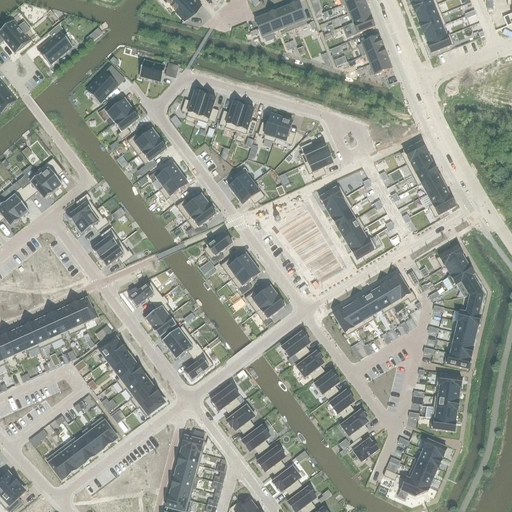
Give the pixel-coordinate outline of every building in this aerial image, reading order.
[(176,11),(184,19),(199,5),(193,0),(168,0),(169,1),(167,3),(167,4),(168,3),(170,5),(170,6),(170,7),(171,6),(173,8),(172,9),(173,8),(176,11),(175,12),(176,11)] [(362,0),(355,0),(343,5),(343,6),(347,15),(349,14),(366,8),(362,0)] [(435,0),(422,0),(411,5),(415,15),(437,5),(435,0)] [(298,5),(287,9),(294,25),(296,30),(307,25),(298,5)] [(437,5),(415,15),(419,25),(442,15),(437,5)] [(318,7),(313,9),(316,16),(321,14),(318,7)] [(366,8),(349,14),(353,24),(353,25),(370,18),(366,8)] [(287,9),(277,13),(283,30),(294,25),(287,9)] [(277,13),(266,17),(272,34),(273,34),(283,30),(277,13)] [(55,14),(50,19),(54,23),(59,18),(55,14)] [(511,14),(503,18),(507,28),(511,25),(511,14)] [(442,15),(419,25),(423,35),(442,27),(446,26),(442,15)] [(266,17),(255,21),(263,40),(274,36),(273,34),(272,34),(266,17)] [(59,18),(54,23),(57,26),(62,22),(59,18)] [(353,24),(349,26),(353,37),(374,28),(370,18),(353,25),(353,24)] [(0,45),(5,42),(8,46),(15,54),(18,53),(31,42),(30,41),(29,42),(25,37),(31,31),(24,23),(18,28),(13,22),(14,22),(14,21),(0,32),(0,45)] [(46,45),(38,52),(40,54),(50,67),(51,67),(50,66),(72,48),(72,49),(73,48),(61,33),(63,31),(59,26),(48,35),(52,40),(46,45)] [(442,27),(423,35),(427,45),(446,37),(446,36),(442,27)] [(98,30),(87,40),(91,44),(102,35),(98,30)] [(446,37),(427,45),(431,55),(454,46),(449,35),(446,36),(446,37)] [(378,38),(357,47),(362,58),(366,56),(383,49),(378,38)] [(340,47),(330,51),(332,56),(343,52),(340,47)] [(383,49),(366,56),(370,66),(387,59),(383,49)] [(387,59),(370,66),(374,77),(391,70),(387,59)] [(143,62),(139,78),(161,84),(165,67),(143,62)] [(90,89),(88,92),(93,97),(100,103),(111,92),(117,86),(111,80),(117,74),(108,66),(102,73),(104,75),(90,89)] [(0,81),(0,80),(0,109),(3,113),(2,114),(3,115),(19,100),(18,100),(17,101),(0,82),(0,81),(1,81),(0,81)] [(185,101),(181,113),(187,115),(186,118),(197,121),(205,96),(194,93),(191,103),(185,101)] [(205,96),(197,121),(207,125),(208,122),(215,124),(219,112),(213,110),(216,100),(205,96)] [(109,106),(104,110),(114,124),(132,111),(124,101),(112,110),(109,106)] [(223,112),(219,126),(225,128),(224,129),(235,132),(243,108),(233,104),(229,114),(223,112)] [(243,108),(235,132),(246,136),(246,135),(252,137),(257,123),(251,121),(254,111),(243,108)] [(132,111),(114,124),(121,133),(117,136),(121,141),(131,134),(127,129),(139,120),(132,111)] [(262,123),(258,135),(264,137),(263,140),(274,144),(275,140),(282,119),(271,115),(268,125),(262,123)] [(282,119),(275,140),(285,143),(285,144),(291,146),(295,135),(289,133),(292,122),(282,119)] [(136,135),(127,142),(138,157),(159,141),(152,131),(140,140),(136,135)] [(159,141),(138,157),(145,167),(149,172),(157,165),(153,161),(167,150),(159,141)] [(302,154),(299,155),(304,166),(328,155),(323,144),(314,149),(311,143),(300,148),(302,154)] [(421,144),(400,155),(406,166),(427,155),(421,144)] [(328,155),(304,166),(309,176),(312,175),(314,181),(326,175),(323,170),(333,165),(328,155)] [(427,155),(406,166),(412,176),(432,165),(427,155)] [(53,159),(36,173),(53,194),(63,187),(56,178),(63,172),(53,159)] [(432,165),(412,176),(417,188),(421,186),(421,185),(438,176),(432,165)] [(158,171),(149,178),(152,183),(156,180),(163,189),(181,176),(173,166),(162,175),(158,171)] [(237,182),(228,188),(235,197),(253,184),(246,176),(249,174),(245,168),(233,177),(237,182)] [(23,190),(22,190),(30,199),(37,193),(44,202),(53,194),(36,173),(27,180),(30,184),(23,190)] [(163,189),(159,192),(166,202),(170,207),(180,200),(176,195),(188,186),(181,176),(163,189)] [(438,176),(421,185),(421,186),(427,196),(444,187),(438,176)] [(253,184),(235,197),(242,206),(250,200),(254,205),(264,198),(260,192),(259,193),(253,184)] [(339,187),(319,199),(326,210),(346,198),(339,187)] [(444,187),(427,196),(432,206),(449,197),(444,187)] [(22,190),(5,204),(20,221),(29,214),(23,206),(30,200),(22,190)] [(79,209),(67,218),(74,227),(96,211),(90,202),(91,201),(87,195),(75,204),(79,209)] [(185,200),(176,207),(187,222),(208,206),(201,196),(189,205),(185,200)] [(432,206),(428,208),(435,219),(455,208),(449,197),(432,206)] [(346,198),(326,210),(332,220),(348,210),(349,211),(352,209),(346,198)] [(5,204),(0,207),(0,224),(4,221),(10,229),(20,221),(5,204)] [(208,206),(187,222),(196,235),(208,230),(204,225),(216,216),(208,206)] [(276,219),(281,230),(305,219),(300,208),(276,219)] [(348,210),(332,220),(338,231),(355,221),(354,220),(349,211),(348,210)] [(96,211),(74,227),(81,237),(93,228),(97,233),(109,224),(105,218),(103,220),(96,211)] [(116,213),(111,216),(116,222),(120,218),(116,213)] [(311,216),(305,219),(309,226),(303,229),(309,240),(320,233),(311,216)] [(355,221),(338,231),(344,241),(361,231),(361,232),(365,229),(358,218),(354,220),(355,221)] [(104,242),(92,251),(99,260),(121,243),(110,229),(100,237),(104,242)] [(361,231),(344,241),(350,251),(367,241),(361,232),(361,231)] [(207,248),(203,251),(214,265),(224,258),(221,254),(232,245),(225,234),(204,244),(207,248)] [(290,244),(295,253),(306,247),(300,237),(290,244)] [(367,241),(350,251),(357,262),(377,250),(370,239),(367,241)] [(121,243),(99,260),(106,270),(118,261),(122,266),(133,257),(129,251),(128,252),(121,243)] [(311,246),(299,254),(306,265),(318,257),(311,246)] [(456,247),(436,260),(442,270),(445,268),(445,267),(462,257),(456,247)] [(322,260),(325,264),(331,261),(340,278),(345,275),(333,254),(322,260)] [(230,259),(220,267),(231,281),(253,265),(245,255),(234,264),(230,259)] [(462,257),(445,267),(445,268),(450,276),(450,277),(468,267),(462,257)] [(253,265),(231,281),(242,296),(252,289),(248,284),(260,275),(253,265)] [(450,276),(447,278),(453,289),(461,284),(461,283),(472,277),(474,276),(468,267),(450,277),(450,276)] [(407,276),(413,287),(419,283),(412,272),(407,276)] [(399,277),(390,283),(402,304),(408,301),(410,304),(415,301),(417,300),(414,296),(412,293),(409,294),(399,277)] [(472,277),(461,283),(461,284),(470,298),(483,296),(479,289),(476,284),(472,277)] [(151,283),(129,299),(136,309),(148,300),(152,306),(162,298),(151,283)] [(390,283),(380,289),(393,309),(402,304),(390,283)] [(254,292),(245,299),(256,314),(277,298),(270,288),(258,297),(254,292)] [(380,289),(371,295),(382,312),(381,312),(383,315),(393,309),(380,289)] [(362,300),(372,317),(373,317),(381,312),(382,312),(371,295),(362,300)] [(466,314),(478,317),(480,309),(481,304),(481,303),(483,296),(470,298),(466,314)] [(156,312),(145,320),(152,330),(169,317),(173,314),(166,305),(168,303),(164,297),(162,298),(152,306),(156,312)] [(277,298),(256,314),(267,329),(273,324),(269,319),(285,307),(277,298)] [(87,300),(75,306),(83,325),(84,325),(97,319),(93,309),(91,310),(87,300)] [(353,305),(353,306),(365,326),(375,320),(373,317),(372,317),(362,300),(353,305)] [(75,306),(63,311),(74,334),(86,329),(84,325),(83,325),(75,306)] [(353,306),(343,311),(356,332),(365,326),(353,306)] [(63,311),(52,316),(60,335),(61,335),(67,332),(69,336),(74,334),(63,311)] [(343,311),(334,317),(346,338),(356,332),(343,311)] [(460,313),(458,323),(458,324),(477,328),(480,317),(478,317),(466,314),(460,313)] [(52,316),(40,321),(51,345),(63,339),(61,335),(60,335),(52,316)] [(169,317),(152,330),(159,339),(176,326),(169,317)] [(40,321),(29,326),(38,348),(39,350),(51,345),(40,321)] [(458,324),(455,334),(475,339),(477,328),(458,324)] [(29,326),(17,332),(26,351),(25,351),(26,353),(38,348),(29,326)] [(182,327),(161,342),(169,352),(190,336),(182,327)] [(107,328),(103,331),(108,337),(112,334),(107,328)] [(17,332),(6,337),(14,356),(25,351),(26,351),(17,332)] [(302,334),(281,349),(290,360),(295,356),(299,361),(309,353),(305,348),(310,345),(302,334)] [(455,334),(453,345),(472,349),(475,339),(455,334)] [(190,336),(169,352),(176,361),(187,353),(192,358),(202,351),(197,345),(196,345),(190,336)] [(6,337),(0,339),(0,354),(3,361),(14,356),(6,337)] [(116,339),(99,352),(103,358),(100,360),(103,365),(107,362),(106,361),(123,349),(116,339)] [(450,355),(470,360),(472,349),(453,345),(450,355)] [(123,349),(106,361),(107,362),(110,367),(106,370),(110,374),(114,371),(113,371),(130,358),(123,349)] [(196,364),(184,373),(191,383),(213,366),(202,351),(192,358),(196,364)] [(317,353),(296,369),(304,379),(310,375),(313,381),(324,373),(320,368),(324,365),(321,361),(322,360),(317,353)] [(446,354),(444,365),(467,371),(470,360),(450,355),(446,354)] [(130,358),(113,371),(114,371),(120,379),(120,380),(137,367),(130,358)] [(78,365),(74,368),(78,373),(82,370),(78,365)] [(120,379),(116,382),(123,392),(125,391),(125,390),(144,376),(137,367),(120,380),(120,379)] [(339,384),(331,373),(314,385),(323,396),(324,395),(328,400),(338,393),(334,388),(339,384)] [(144,376),(125,390),(125,391),(132,399),(132,400),(151,385),(144,376)] [(437,376),(436,388),(440,388),(460,390),(461,379),(437,376)] [(132,399),(130,400),(137,410),(139,409),(158,395),(151,385),(132,400),(132,399)] [(231,387),(211,402),(219,413),(224,409),(228,414),(240,405),(236,400),(239,398),(231,387)] [(438,398),(458,401),(460,390),(440,388),(438,398)] [(354,403),(346,392),(329,405),(337,416),(339,415),(343,420),(353,412),(349,407),(354,403)] [(158,395),(139,409),(146,418),(165,404),(158,395)] [(434,397),(433,409),(457,412),(458,402),(458,401),(438,398),(434,397)] [(82,402),(78,405),(82,411),(86,408),(82,402)] [(104,407),(103,407),(108,414),(113,410),(108,403),(104,407)] [(78,405),(74,408),(78,414),(82,411),(78,405)] [(246,407),(226,422),(231,430),(232,429),(235,433),(239,430),(243,435),(253,427),(249,422),(255,418),(246,407)] [(433,409),(431,419),(455,423),(456,412),(457,412),(433,409)] [(361,412),(340,427),(348,438),(349,438),(353,443),(368,432),(364,427),(368,424),(365,420),(366,419),(361,412)] [(115,415),(112,418),(117,425),(121,422),(115,415)] [(102,419),(92,427),(95,431),(95,430),(108,447),(117,440),(102,419)] [(431,419),(430,430),(454,434),(455,423),(431,419)] [(262,427),(241,443),(249,454),(254,450),(258,455),(268,447),(265,442),(270,438),(262,427)] [(87,430),(83,434),(85,437),(86,437),(99,454),(108,447),(95,430),(95,431),(90,434),(87,430)] [(185,438),(182,450),(202,455),(205,443),(203,443),(202,442),(204,435),(193,432),(191,440),(185,438)] [(40,433),(35,438),(39,443),(44,439),(40,433)] [(77,444),(89,461),(99,454),(86,437),(85,437),(77,444)] [(361,464),(378,451),(373,444),(372,445),(369,441),(365,444),(361,439),(351,446),(355,451),(353,453),(361,464)] [(74,440),(65,447),(80,468),(89,461),(77,444),(74,440)] [(427,441),(423,451),(423,452),(442,460),(446,449),(427,441)] [(59,457),(58,458),(71,475),(80,468),(65,447),(61,450),(64,454),(59,457)] [(277,448),(257,463),(265,474),(270,470),(274,475),(284,468),(280,463),(285,459),(277,448)] [(182,450),(179,462),(199,467),(202,455),(182,450)] [(419,461),(437,470),(442,460),(423,452),(419,461)] [(56,453),(46,461),(62,482),(71,475),(58,458),(59,457),(56,453)] [(415,460),(411,470),(433,479),(437,470),(419,461),(415,460)] [(179,462),(176,473),(196,479),(196,478),(199,467),(179,462)] [(292,468),(272,484),(277,491),(278,490),(281,494),(285,491),(289,496),(301,487),(297,482),(300,479),(292,468)] [(407,479),(406,480),(429,489),(433,479),(411,470),(407,479)] [(386,471),(383,477),(395,482),(397,476),(386,471)] [(176,473),(173,485),(193,490),(193,491),(195,491),(198,479),(196,478),(196,479),(176,473)] [(0,475),(0,498),(17,483),(8,474),(3,479),(0,475)] [(404,478),(399,491),(415,498),(427,493),(429,489),(406,480),(407,479),(404,478)] [(17,483),(0,498),(0,504),(7,511),(13,511),(22,504),(18,500),(25,493),(17,483)] [(173,485),(169,497),(190,502),(190,501),(193,491),(193,490),(173,485)] [(308,489),(287,504),(293,511),(299,511),(301,511),(310,511),(314,509),(311,504),(316,500),(308,489)] [(169,497),(166,509),(167,509),(179,511),(189,511),(192,502),(190,501),(190,502),(169,497)] [(231,509),(231,511),(230,511),(256,511),(258,511),(257,511),(251,502),(244,508),(240,503),(231,509)]
